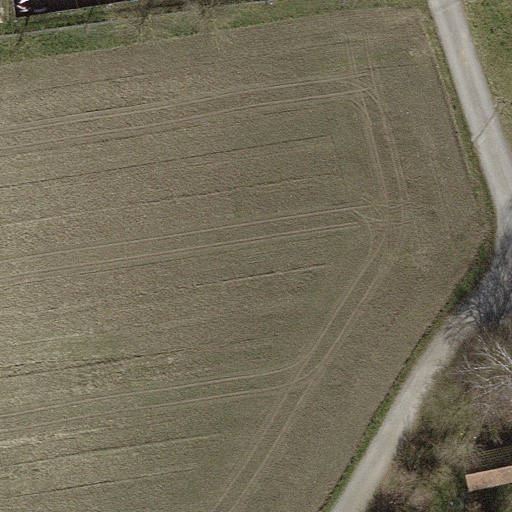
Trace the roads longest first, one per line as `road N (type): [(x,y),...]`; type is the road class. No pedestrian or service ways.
road 1 (track): [(349,511),(511,267)]
road 2 (track): [(435,0),(511,189)]
